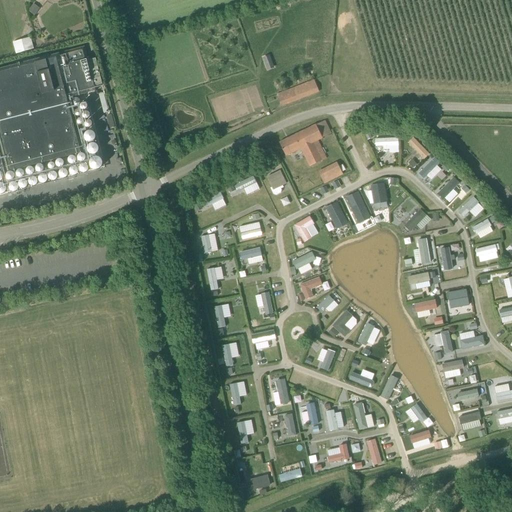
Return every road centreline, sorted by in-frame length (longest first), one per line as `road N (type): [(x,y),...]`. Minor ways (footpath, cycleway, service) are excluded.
road 1 (unclassified): [(147,194),(316,111),(511,108)]
road 2 (unclassified): [(212,511),(147,194)]
road 3 (unclassified): [(147,194),(94,0)]
road 4 (unclassified): [(147,194),(0,237)]
